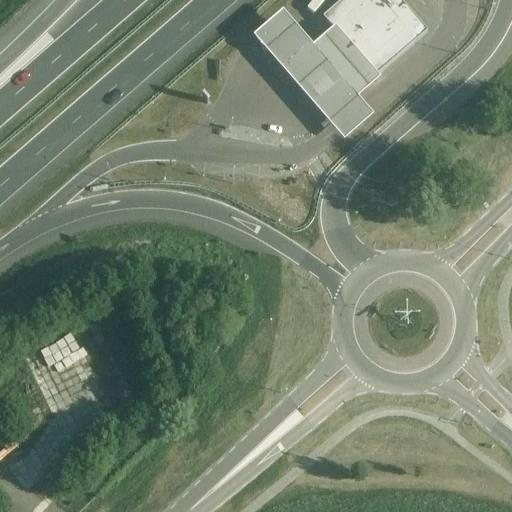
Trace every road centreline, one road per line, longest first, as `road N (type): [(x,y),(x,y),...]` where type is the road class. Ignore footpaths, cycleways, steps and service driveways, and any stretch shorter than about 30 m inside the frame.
road 1 (motorway): [(0,249),(68,212),(178,200),(278,239),(348,298)]
road 2 (motorway): [(366,275),(336,230),(336,190),(476,62),(511,0)]
road 3 (motorway): [(0,185),(214,0)]
road 4 (tertiary): [(190,511),(356,364)]
road 5 (motorway): [(126,0),(0,109)]
